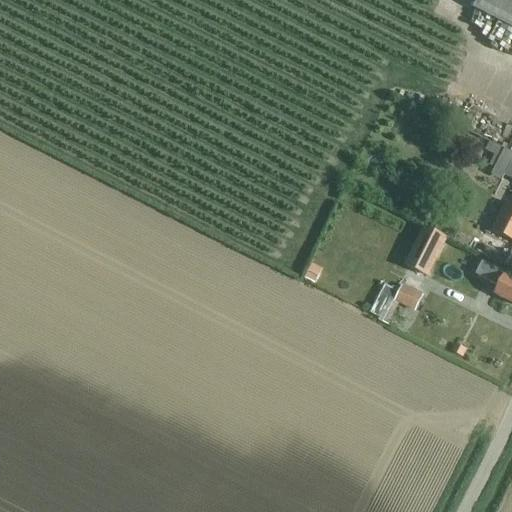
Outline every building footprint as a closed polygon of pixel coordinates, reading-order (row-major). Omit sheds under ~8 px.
[(462,13),(467,0),(455,0),(452,9),(462,13)] [(511,0),(479,0),(475,9),(511,27),(511,0)] [(495,170),(492,176),(502,182),(505,177),(511,180),(511,153),(505,150),(495,170)] [(511,242),(511,206),(507,204),(492,232),(511,242)] [(429,278),(448,239),(423,227),(404,267),(429,278)] [(511,304),(511,281),(504,277),(505,275),(482,264),(476,277),(499,288),(495,296),(511,304)] [(312,268),(305,282),(315,288),(322,274),(312,268)] [(385,288),(370,316),(379,321),(378,322),(388,327),(399,305),(394,303),(399,292),(395,290),(394,292),(385,288)] [(399,292),(394,303),(399,305),(415,313),(422,299),(401,289),(400,291),(399,292)] [(456,345),(452,353),(462,358),(466,351),(456,345)]
